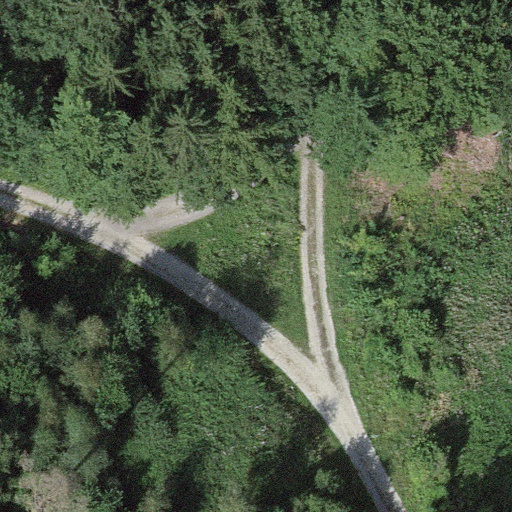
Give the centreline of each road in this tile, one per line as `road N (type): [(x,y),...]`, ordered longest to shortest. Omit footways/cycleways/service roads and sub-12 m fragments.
road 1 (track): [(404,511),(329,398),(247,306),(153,249),(0,190)]
road 2 (track): [(331,0),(298,255),(329,398)]
road 3 (track): [(314,126),(194,215),(89,226)]
